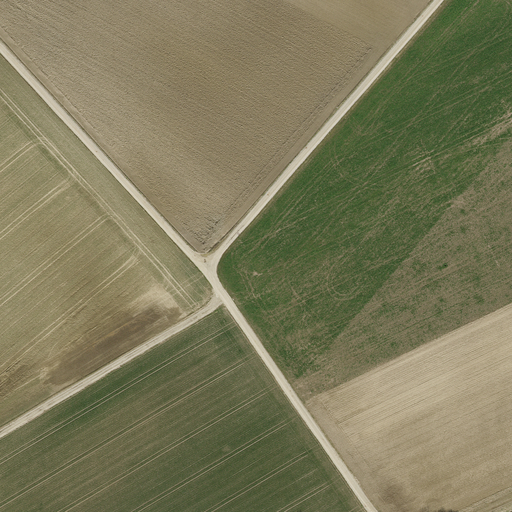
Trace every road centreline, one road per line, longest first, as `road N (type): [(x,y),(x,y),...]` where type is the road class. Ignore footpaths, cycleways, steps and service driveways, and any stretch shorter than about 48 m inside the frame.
road 1 (track): [(0,44),(214,279),(376,511)]
road 2 (track): [(203,267),(438,0)]
road 3 (track): [(222,291),(203,312),(0,432)]
